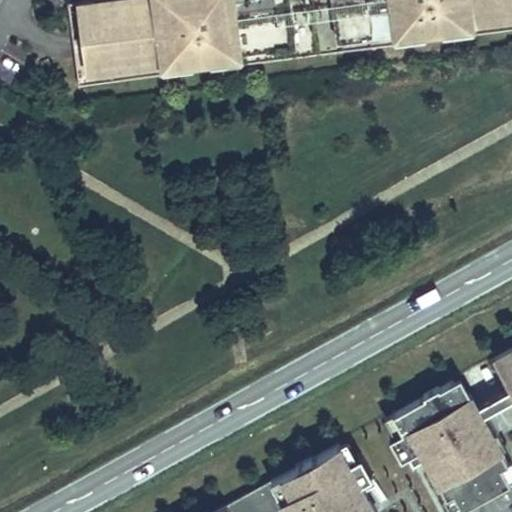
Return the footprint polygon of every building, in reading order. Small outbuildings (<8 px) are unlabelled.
[(79,84),(511,28),(511,0),(75,0),(68,1),(79,84)] [(511,346),(496,356),(511,384),(511,346)] [(464,397),(454,379),(394,412),(404,430),(396,434),(391,437),(403,458),(408,455),(412,462),(423,457),(426,455),(434,471),(431,473),(453,511),(455,511),(511,480),(511,457),(490,418),(487,420),(483,413),(478,405),(472,393),(464,397)] [(511,385),(478,405),(483,413),(511,397),(511,385)] [(394,412),(386,417),(396,434),(404,430),(394,412)] [(350,460),(340,443),(215,511),(378,511),(362,481),(374,474),(362,453),(350,460)] [(434,471),(426,455),(423,457),(431,473),(434,471)]
